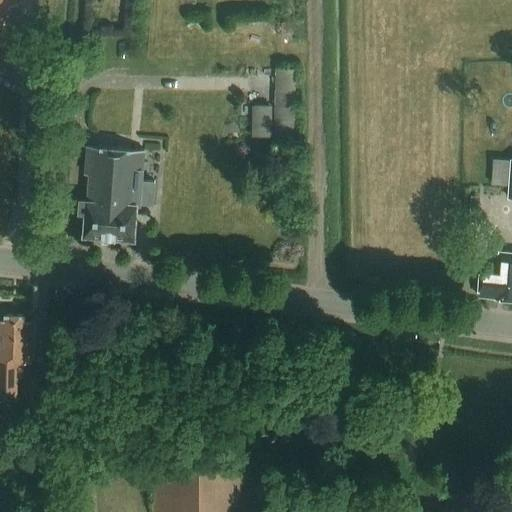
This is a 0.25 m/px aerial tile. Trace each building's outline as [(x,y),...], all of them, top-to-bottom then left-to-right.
[(11,0),(0,0),(0,60),(0,61),(0,46),(0,25),(13,25),(11,0)] [(279,65),(278,120),(295,120),(296,66),(279,65)] [(253,105),(252,135),(272,136),(272,105),(253,105)] [(82,202),(81,214),(88,215),(86,238),(137,241),(139,208),(142,207),(143,200),(158,201),(160,179),(144,178),(146,151),(89,147),(87,175),(91,175),(89,202),(82,202)] [(471,192),(469,207),(478,207),(480,193),(471,192)] [(511,300),(511,253),(500,253),(499,270),(482,269),(480,298),(511,300)] [(0,325),(0,336),(0,402),(20,402),(20,365),(33,365),(35,325),(28,326),(28,317),(9,317),(8,325),(0,325)] [(30,431),(50,431),(50,377),(30,377),(30,431)] [(156,511),(249,511),(250,468),(244,468),(244,460),(160,460),(160,480),(156,480),(156,511)] [(25,500),(25,511),(41,511),(42,500),(25,500)]
